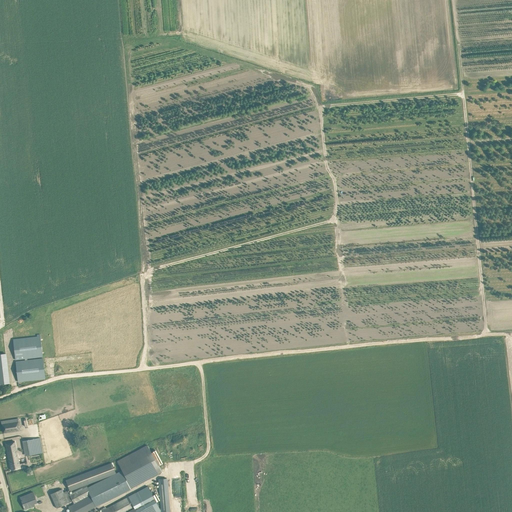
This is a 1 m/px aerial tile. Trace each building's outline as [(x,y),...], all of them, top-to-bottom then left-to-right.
[(37,335),(37,336),(13,339),(15,360),(43,357),(40,334),(37,335)] [(0,353),(0,384),(9,383),(6,353),(0,353)] [(16,361),(18,382),(45,379),(43,358),(16,361)] [(18,427),(20,426),(18,419),(1,421),(3,432),(12,431),(19,430),(18,427)] [(23,441),(26,455),(43,452),(40,438),(23,441)] [(11,470),(20,468),(15,441),(6,443),(11,470)] [(147,445),(117,461),(122,470),(121,471),(130,489),(162,472),(158,465),(162,463),(155,450),(151,452),(147,445)] [(113,475),(116,473),(115,471),(112,463),(69,479),(66,480),(65,480),(70,491),(113,475)] [(113,475),(87,487),(86,485),(69,494),(74,504),(68,507),(70,510),(65,511),(86,511),(98,506),(131,489),(130,489),(121,471),(121,470),(116,473),(113,475)] [(160,511),(169,511),(168,478),(159,479),(160,511)] [(67,491),(63,492),(62,489),(50,494),(56,508),(72,501),(67,491)] [(20,497),(25,510),(35,506),(34,504),(37,503),(34,492),(20,497)] [(145,511),(135,493),(106,508),(105,507),(101,509),(102,510),(98,511),(145,511)]
